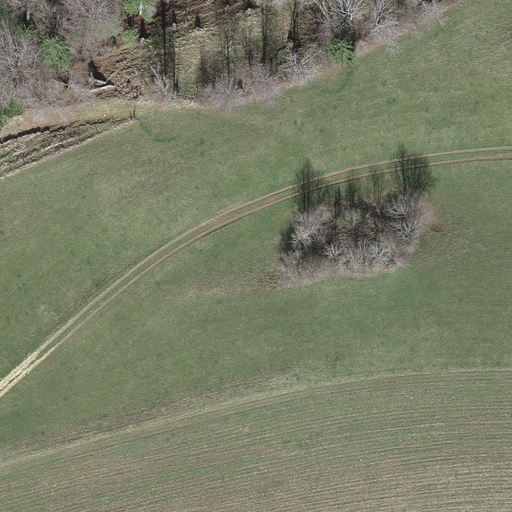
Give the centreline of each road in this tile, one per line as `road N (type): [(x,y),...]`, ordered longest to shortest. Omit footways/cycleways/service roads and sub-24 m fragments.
road 1 (track): [(511,152),(354,172),(217,220),(135,271),(0,390)]
road 2 (track): [(0,126),(120,106),(185,106),(263,121)]
